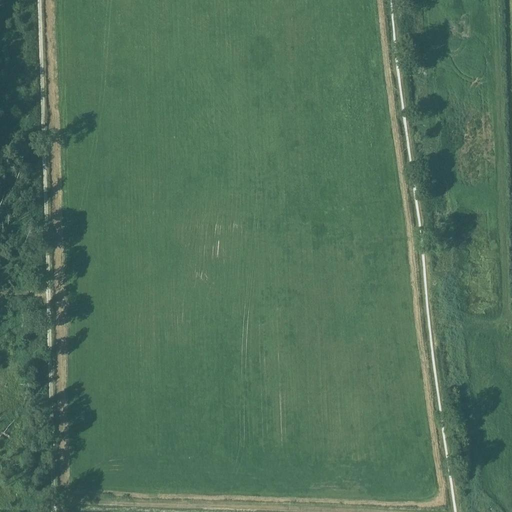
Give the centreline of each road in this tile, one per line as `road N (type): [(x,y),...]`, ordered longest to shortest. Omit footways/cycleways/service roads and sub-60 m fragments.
road 1 (track): [(54,502),(346,511)]
road 2 (track): [(48,277),(39,0)]
road 3 (track): [(54,502),(48,277)]
